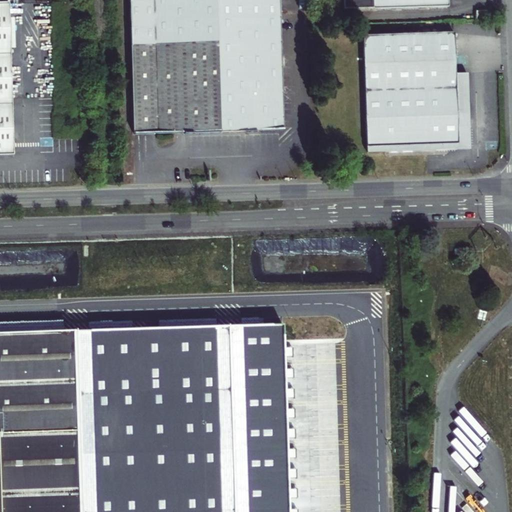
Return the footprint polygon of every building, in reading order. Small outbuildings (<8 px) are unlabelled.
[(134,0),(139,130),(299,125),(295,0),(134,0)] [(341,0),(342,8),(447,5),(446,0),(341,0)] [(0,155),(14,155),(10,2),(0,2),(0,155)] [(475,9),(475,20),(485,20),(485,9),(475,9)] [(453,33),(364,34),(366,152),(442,151),(442,146),(463,145),(463,134),(467,133),(466,73),(454,73),(453,33)] [(442,146),(442,151),(442,154),(452,154),(451,150),(468,150),(467,143),(471,143),(471,133),(467,133),(463,134),(463,145),(442,146)] [(73,335),(77,511),(288,511),(282,327),(229,329),(73,335)] [(0,511),(77,511),(73,335),(0,336),(0,511)]
